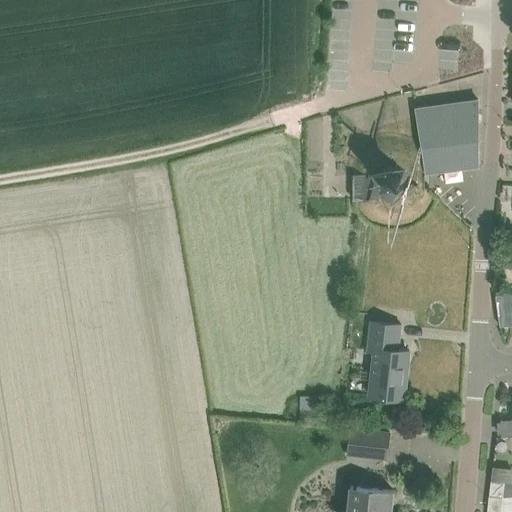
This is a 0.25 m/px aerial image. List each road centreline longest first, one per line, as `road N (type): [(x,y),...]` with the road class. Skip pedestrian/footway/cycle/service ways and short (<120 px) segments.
road 1 (residential): [(480,362),(501,17)]
road 2 (track): [(318,108),(196,145),(0,181)]
road 3 (residential): [(468,511),(480,362)]
